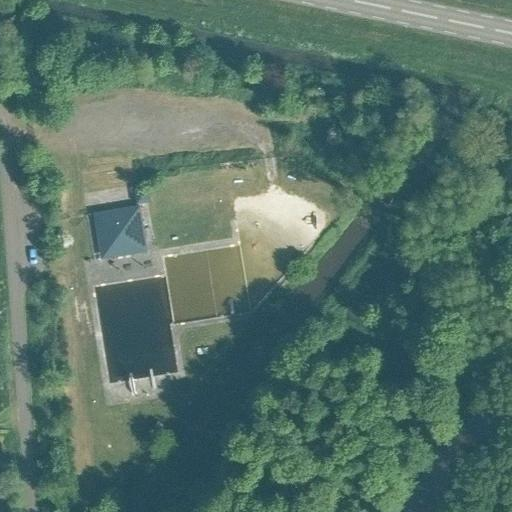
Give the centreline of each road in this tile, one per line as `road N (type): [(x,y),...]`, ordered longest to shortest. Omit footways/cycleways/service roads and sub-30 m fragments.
road 1 (unclassified): [(30,511),(0,113)]
road 2 (secondary): [(511,33),(351,0)]
